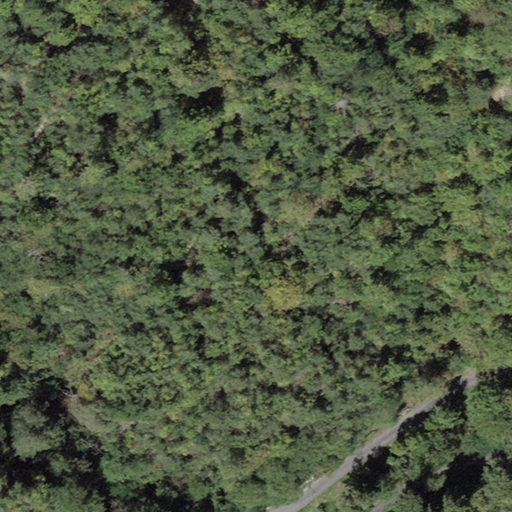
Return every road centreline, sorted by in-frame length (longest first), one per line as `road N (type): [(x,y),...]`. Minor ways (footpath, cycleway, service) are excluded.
road 1 (unclassified): [(282,511),(468,383),(511,377)]
road 2 (unclassified): [(511,475),(463,470),(382,511)]
